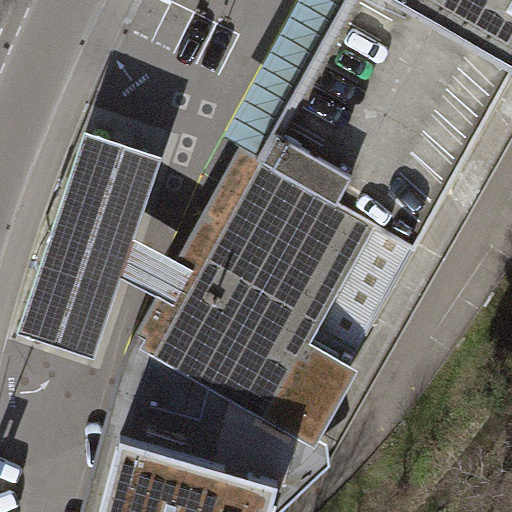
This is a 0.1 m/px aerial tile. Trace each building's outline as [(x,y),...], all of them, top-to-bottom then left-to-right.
[(511,0),(341,0),(259,149),(254,146),(248,147),(228,182),(228,187),(235,191),(194,265),(153,338),(140,393),(199,407),(205,405),(251,422),(262,401),(311,428),(344,367),(351,372),(426,237),(419,233),(511,64),(511,0)] [(242,140),(254,146),(259,149),(341,0),(297,0),(224,130),(242,140)] [(254,146),(242,140),(178,255),(158,290),(131,341),(116,378),(80,511),(102,511),(124,431),(275,472),(265,511),(270,511),(332,456),(511,132),(511,64),(419,233),(426,237),(351,372),(344,367),(311,428),(262,401),(251,422),(205,405),(199,407),(140,393),(153,338),(194,265),(235,191),(228,187),(228,182),(248,147),(254,146)] [(167,147),(86,120),(14,332),(95,359),(124,272),(158,290),(178,255),(137,234),(167,147)] [(265,511),(275,472),(124,431),(102,511),(265,511)]
